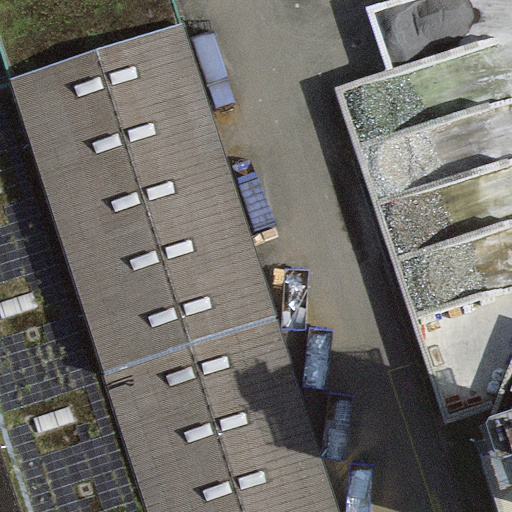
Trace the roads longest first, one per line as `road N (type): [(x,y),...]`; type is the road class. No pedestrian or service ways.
road 1 (unknown): [(326,246),(414,511)]
road 2 (unknown): [(234,0),(326,246)]
road 3 (unknown): [(511,173),(406,199),(326,246)]
